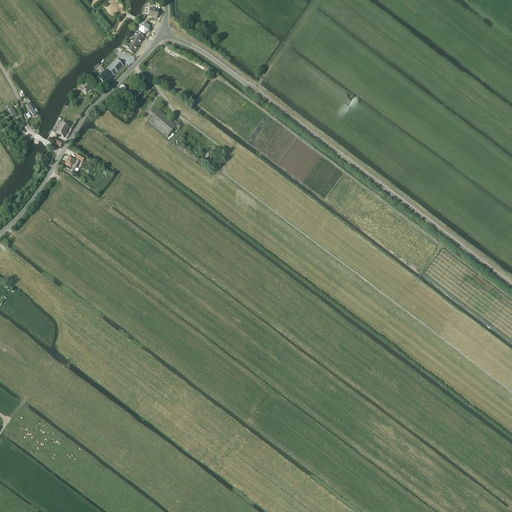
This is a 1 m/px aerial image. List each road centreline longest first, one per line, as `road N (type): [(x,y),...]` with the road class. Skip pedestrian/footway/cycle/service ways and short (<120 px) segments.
road 1 (track): [(159,92),(228,153),(223,173),(511,393)]
road 2 (tertiary): [(511,285),(206,54),(162,32)]
road 3 (track): [(511,300),(224,82),(163,46)]
road 4 (tertiary): [(0,233),(86,115),(162,32)]
